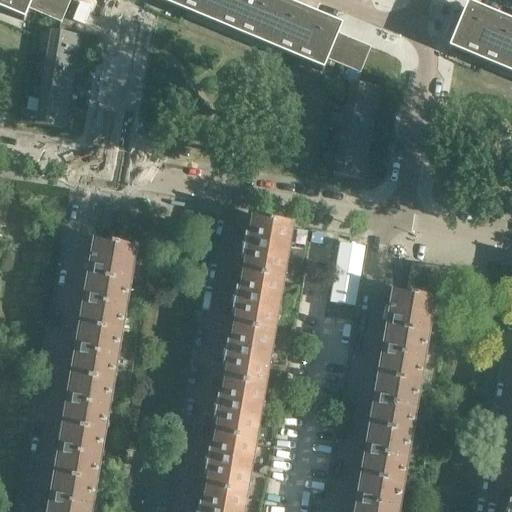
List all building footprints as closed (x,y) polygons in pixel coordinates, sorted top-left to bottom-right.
[(23,21),(28,10),(31,0),(0,0),(0,8),(22,17),(21,21),(23,21)] [(39,14),(44,0),(31,0),(28,10),(39,14)] [(50,19),(57,0),(44,0),(39,14),(50,19)] [(61,24),(70,0),(57,0),(50,19),(61,24)] [(158,0),(207,20),(215,0),(148,0),(149,0),(158,0)] [(265,45),(281,6),(265,0),(263,0),(263,1),(259,0),(215,0),(207,20),(265,45)] [(321,72),(326,60),(336,36),(339,31),(321,23),(320,25),(313,23),(314,20),(304,16),(303,19),(297,16),(298,14),(281,6),(265,45),(321,68),(320,72),(321,72)] [(508,72),(511,62),(511,28),(507,26),(506,29),(499,26),(500,24),(491,19),(490,22),(483,19),(484,17),(466,9),(449,51),(450,51),(452,48),(508,72)] [(77,57),(80,42),(88,43),(90,35),(80,34),(80,37),(52,32),(48,55),(77,60),(77,57)] [(337,65),(347,41),(336,36),(326,60),(337,65)] [(348,70),(358,46),(347,41),(337,65),(348,70)] [(359,74),(369,50),(358,46),(348,70),(359,74)] [(73,80),(76,64),(85,66),(86,58),(77,57),(77,60),(48,55),(44,78),(73,83),(73,80)] [(69,106),(70,103),(72,87),(81,89),(82,81),(73,80),(73,83),(44,78),(40,101),(69,106)] [(375,111),(376,107),(378,92),(387,94),(388,86),(379,84),(378,87),(351,82),(347,106),(375,111)] [(65,130),(68,110),(77,112),(78,104),(70,103),(69,106),(40,101),(36,125),(65,130)] [(371,134),(372,130),(375,115),(383,116),(385,109),(376,107),(375,111),(347,106),(343,129),(371,134)] [(368,153),(371,138),(379,139),(381,132),(372,130),(371,134),(343,129),(339,152),(368,157),(368,153)] [(363,180),(367,161),(376,162),(377,155),(368,153),(368,157),(339,152),(335,175),(363,180)] [(121,244),(126,218),(114,216),(109,241),(121,244)] [(134,246),(138,220),(126,218),(121,244),(134,246)] [(146,248),(150,222),(138,220),(134,246),(146,248)] [(158,250),(162,224),(150,222),(146,248),(158,250)] [(282,284),(291,229),(251,222),(248,239),(244,238),(240,261),(244,262),(241,277),(282,284)] [(170,252),(174,226),(162,224),(158,250),(170,252)] [(182,254),(186,228),(174,226),(170,252),(182,254)] [(129,288),(135,252),(93,245),(86,281),(129,288)] [(420,294),(424,269),(412,266),(408,292),(420,294)] [(432,296),(436,271),(424,269),(420,294),(432,296)] [(444,298),(448,273),(436,271),(432,296),(444,298)] [(456,300),(460,275),(448,273),(444,298),(456,300)] [(468,302),(473,277),(460,275),(456,300),(468,302)] [(273,338),(282,284),(241,277),(239,292),(234,292),(231,314),(235,315),(232,331),(273,338)] [(480,305),(485,279),(473,277),(468,302),(480,305)] [(120,337),(129,288),(86,281),(78,330),(120,337)] [(427,339),(433,303),(391,296),(385,331),(427,339)] [(112,387),(120,337),(78,330),(70,380),(112,387)] [(263,392),(273,338),(232,331),(230,346),(225,345),(221,368),(226,369),(223,385),(263,392)] [(418,388),(427,339),(385,331),(376,381),(418,388)] [(103,437),(112,387),(70,380),(61,430),(103,437)] [(410,438),(418,388),(376,381),(368,431),(410,438)] [(254,446),(263,392),(223,385),(220,401),(216,400),(212,423),(216,423),(214,439),(254,446)] [(95,487),(103,437),(61,430),(53,480),(95,487)] [(401,488),(410,438),(368,431),(359,481),(401,488)] [(245,499),(254,446),(214,439),(211,454),(207,454),(203,476),(207,477),(205,492),(245,499)] [(90,511),(95,487),(53,480),(47,511),(90,511)] [(397,511),(401,488),(359,481),(354,511),(397,511)] [(242,511),(245,499),(205,492),(202,508),(198,507),(196,511),(242,511)]
